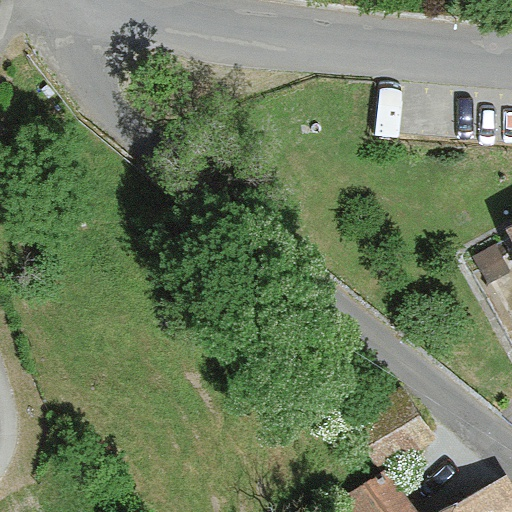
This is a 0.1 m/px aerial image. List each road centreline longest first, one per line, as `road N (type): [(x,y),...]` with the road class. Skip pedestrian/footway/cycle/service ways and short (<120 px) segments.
road 1 (residential): [(511,456),(258,246),(99,100),(90,50),(110,0)]
road 2 (residential): [(110,0),(169,22),(248,35),(511,59)]
